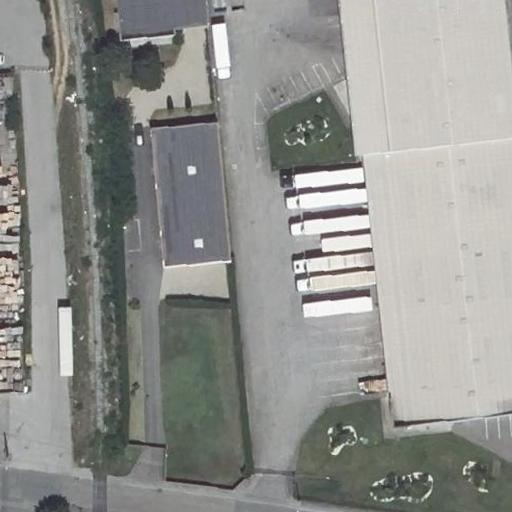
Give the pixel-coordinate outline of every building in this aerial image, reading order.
[(207,0),(118,0),(121,33),(172,28),(171,22),(209,18),(207,0)] [(511,413),(511,98),(501,0),(345,0),(362,153),(380,152),(407,394),(389,397),(393,427),(511,413)] [(171,22),(172,28),(210,24),(209,18),(171,22)] [(218,118),(151,124),(163,264),(231,258),(218,118)] [(380,152),(362,153),(389,397),(407,394),(380,152)]
